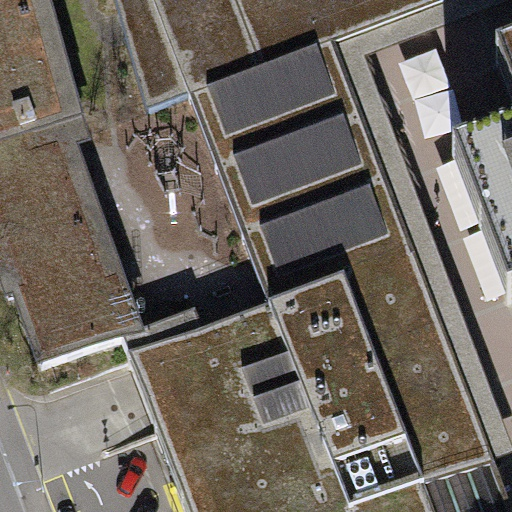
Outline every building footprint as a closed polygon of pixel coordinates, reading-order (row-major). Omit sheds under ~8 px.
[(0,0),(0,233),(24,299),(17,302),(42,371),(121,342),(136,337),(117,282),(107,286),(58,154),(31,163),(23,139),(65,125),(29,0),(0,0)] [(113,0),(147,116),(189,100),(242,240),(387,185),(335,50),(466,0),(113,0)] [(507,306),(511,304),(511,57),(495,63),(511,107),(511,137),(452,160),(507,306)] [(136,337),(121,342),(144,402),(184,511),(429,511),(424,497),(495,470),(442,330),(403,227),(387,185),(242,240),(258,282),(268,309),(204,333),(196,314),(136,337)] [(510,511),(495,470),(424,497),(429,511),(510,511)]
